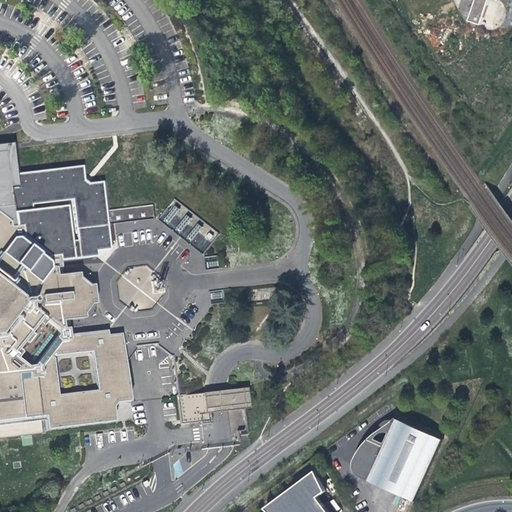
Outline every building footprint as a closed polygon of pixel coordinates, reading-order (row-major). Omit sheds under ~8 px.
[(476,0),(470,21),(482,25),(490,0),(476,0)] [(0,421),(38,418),(42,418),(44,430),(113,422),(111,408),(114,404),(123,403),(117,355),(122,348),(120,333),(106,335),(106,330),(68,335),(66,321),(83,319),(82,305),(92,304),(90,286),(80,280),(59,283),(58,276),(63,274),(62,264),(98,259),(98,254),(112,252),(103,186),(89,188),(83,184),(82,170),(20,178),(15,147),(0,148),(0,421)] [(109,220),(154,218),(153,207),(109,209),(109,220)] [(171,356),(176,396),(182,395),(178,355),(177,355),(177,348),(163,336),(127,340),(122,348),(117,355),(123,403),(128,402),(123,361),(126,361),(135,348),(135,345),(157,343),(156,345),(170,356),(171,356)] [(219,390),(204,392),(207,413),(210,413),(222,411),(244,408),(241,387),(219,390)] [(182,395),(176,396),(179,424),(191,422),(200,421),(200,424),(211,422),(210,413),(207,413),(204,392),(182,395)] [(0,437),(40,433),(38,418),(0,421),(0,437)] [(371,475),(414,495),(440,439),(394,418),(382,445),(368,439),(355,468),(363,471),(361,475),(369,479),(371,475)] [(372,432),(367,436),(372,438),(373,436),(375,434),(378,432),(380,431),(383,431),(386,433),(382,443),(382,445),(394,418),(385,422),(380,426),(372,432)] [(372,438),(367,436),(365,439),(360,444),(357,449),(351,458),(350,461),(350,465),(351,470),(352,471),(354,474),(359,477),(364,479),(411,501),(412,501),(414,495),(371,475),(369,479),(361,475),(363,471),(355,468),(368,439),(382,445),(382,443),(372,438)] [(326,511),(316,497),(323,491),(314,471),(264,507),(269,511),(326,511)]
